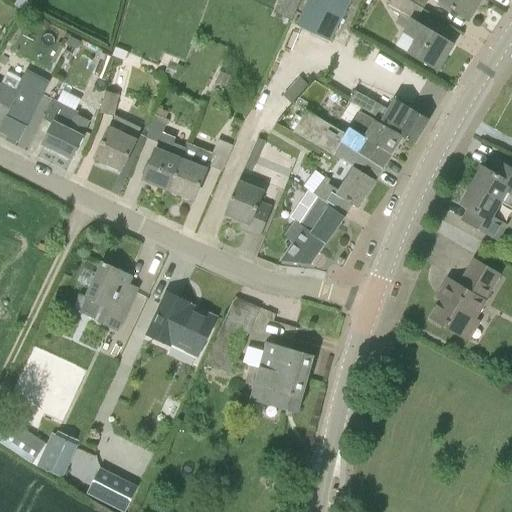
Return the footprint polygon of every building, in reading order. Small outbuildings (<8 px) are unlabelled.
[(25,12),(32,0),(17,0),(14,6),(25,12)] [(292,21),(300,0),(278,0),(273,13),(292,21)] [(350,0),(309,0),(296,26),(330,43),(350,0)] [(409,0),(390,0),(387,7),(409,20),(402,33),(414,40),(407,53),(439,71),(454,45),(416,23),(424,9),(409,0)] [(409,0),(424,9),(428,0),(435,0),(437,1),(438,0),(470,20),(482,0),(409,0)] [(77,50),(80,42),(70,37),(66,45),(77,50)] [(124,61),(127,53),(115,48),(112,56),(124,61)] [(27,128),(50,83),(26,70),(15,92),(0,84),(0,122),(1,123),(0,125),(0,133),(18,142),(26,128),(27,128)] [(215,83),(221,85),(225,87),(229,76),(219,72),(215,83)] [(283,95),(292,103),(309,85),(300,77),(283,95)] [(313,80),(303,97),(318,106),(328,88),(313,80)] [(113,117),(119,95),(105,91),(100,113),(113,117)] [(355,92),(349,101),(383,119),(381,123),(405,137),(416,142),(429,119),(396,100),(389,111),(355,92)] [(53,122),(42,145),(72,160),(84,137),(82,136),(88,123),(76,117),(78,113),(53,100),(45,117),(53,122)] [(414,144),(416,142),(405,137),(381,123),(383,119),(349,101),(349,103),(381,120),(379,123),(374,119),(374,120),(359,112),(349,128),(348,128),(344,134),(306,111),(301,119),(295,116),(288,129),(293,132),(329,154),(354,166),(377,179),(403,138),(414,144)] [(159,142),(144,181),(171,192),(184,159),(182,159),(188,144),(187,144),(185,149),(173,144),(175,138),(162,133),(167,121),(165,120),(168,113),(158,108),(155,116),(154,115),(146,137),(159,142)] [(109,127),(110,127),(96,159),(121,171),(136,139),(141,129),(115,116),(109,127)] [(251,172),(265,141),(257,138),(243,168),(251,172)] [(171,192),(193,201),(194,201),(207,169),(206,168),(207,166),(222,172),(233,146),(218,140),(212,154),(188,144),(182,159),(184,159),(171,192)] [(359,209),(377,180),(377,179),(354,166),(329,154),(353,168),(341,186),(326,176),(325,176),(322,174),(309,190),(313,193),(312,194),(318,198),(327,205),(345,217),(353,205),(359,209)] [(471,186),(501,203),(507,193),(511,195),(511,168),(497,159),(490,171),(482,166),(471,186)] [(247,232),(262,238),(274,207),(260,202),(265,191),(239,181),(226,214),(251,224),(247,232)] [(501,203),(471,186),(460,205),(468,210),(461,221),(491,238),(501,222),(493,217),(501,203)] [(283,236),(293,244),(281,262),(311,265),(318,255),(345,217),(327,205),(318,198),(299,225),(293,221),(283,236)] [(500,275),(474,260),(459,286),(448,279),(436,298),(440,301),(428,321),(439,327),(440,325),(468,342),(480,323),(475,320),(486,302),(485,301),(500,275)] [(128,275),(103,263),(86,298),(106,308),(99,322),(118,331),(138,289),(125,283),(128,275)] [(191,304),(167,293),(146,337),(171,348),(171,346),(197,359),(215,320),(189,307),(191,304)] [(228,373),(255,318),(260,308),(237,297),(205,366),(228,373)] [(261,368),(307,382),(314,356),(269,343),(261,368)] [(252,401),(298,414),(307,382),(261,368),(253,366),(249,380),(257,382),(252,401)] [(53,433),(38,467),(62,478),(77,444),(53,433)] [(34,436),(20,457),(32,465),(46,444),(34,436)] [(125,511),(138,487),(101,468),(88,494),(121,511),(125,511)]
